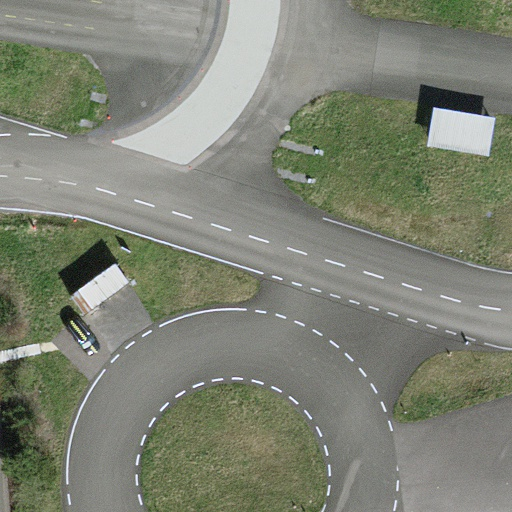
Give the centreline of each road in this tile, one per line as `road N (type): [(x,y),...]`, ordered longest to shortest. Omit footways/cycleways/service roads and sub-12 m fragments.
road 1 (unclassified): [(80,183),(370,271)]
road 2 (unclassified): [(511,76),(248,38)]
road 3 (unclassified): [(248,38),(0,0)]
road 4 (unclassified): [(80,183),(191,128),(218,99),(248,38)]
road 5 (unclassified): [(365,511),(370,468),(360,423),(336,384),(299,355)]
road 6 (unclassified): [(165,358),(132,385),(109,422),(99,464),(104,511)]
road 7 (unclassified): [(370,271),(511,312)]
road 8 (unclassified): [(299,355),(255,340),(209,341),(165,358)]
